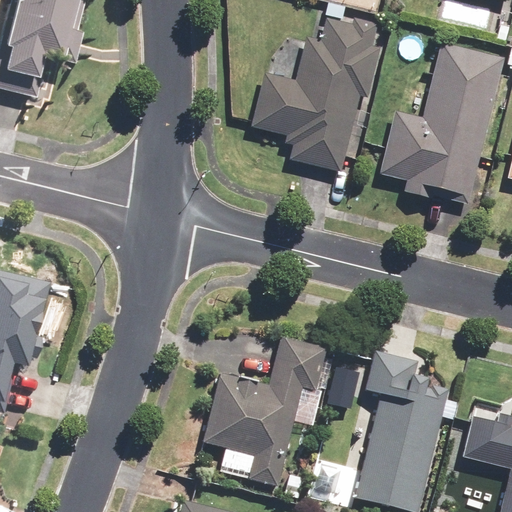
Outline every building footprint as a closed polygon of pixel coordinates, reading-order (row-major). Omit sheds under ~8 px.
[(4,0),(0,17),(0,89),(30,97),(40,59),(62,64),(77,0),(4,0)] [(491,6),(465,0),(442,0),(437,18),(485,30),(491,6)] [(262,73),(249,126),(285,135),(283,143),(290,145),(287,158),(340,171),(358,96),(366,98),(378,48),(370,46),(375,25),(351,19),(349,26),(324,20),(319,41),(304,37),(293,81),(262,73)] [(467,205),(503,59),(439,43),(421,118),(395,112),(379,174),(406,180),(403,190),(467,205)] [(46,283),(0,271),(0,405),(10,366),(25,369),(46,283)] [(247,479),(275,485),(299,387),(312,390),(322,347),(280,338),(269,386),(218,374),(202,443),(252,455),(247,479)] [(406,511),(416,511),(446,389),(425,384),(426,377),(412,374),(415,363),(373,352),(364,388),(378,392),(352,499),(406,511)] [(511,511),(511,419),(470,409),(459,456),(509,468),(498,511),(511,511)] [(233,511),(182,500),(179,511),(233,511)]
